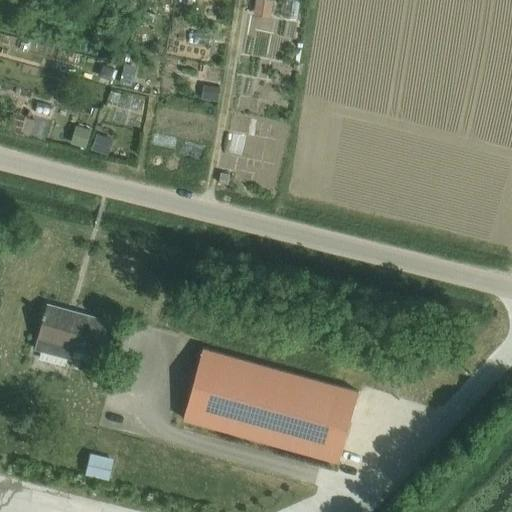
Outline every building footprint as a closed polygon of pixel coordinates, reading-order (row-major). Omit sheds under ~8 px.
[(127,0),(125,11),(138,15),(142,0),(127,0)] [(255,0),(254,11),(253,16),(271,18),(273,1),(272,1),(266,0),(255,0)] [(126,64),(120,81),(132,85),(137,68),(126,64)] [(104,65),(100,77),(111,81),(115,69),(104,65)] [(219,102),(221,89),(204,86),(202,99),(219,102)] [(100,355),(110,320),(48,303),(38,338),(100,355)] [(341,460),(361,390),(205,346),(185,417),(341,460)] [(91,455),(86,477),(110,482),(114,460),(91,455)]
